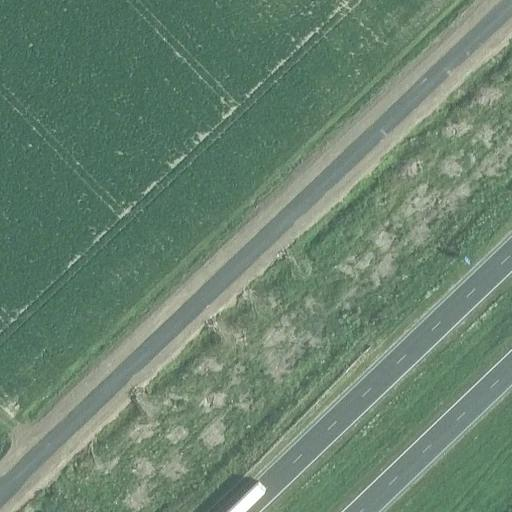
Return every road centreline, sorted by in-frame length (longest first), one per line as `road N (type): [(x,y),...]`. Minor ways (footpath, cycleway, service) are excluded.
road 1 (unclassified): [(0,486),(501,0)]
road 2 (trunk): [(511,247),(236,511)]
road 3 (trunk): [(362,511),(511,369)]
